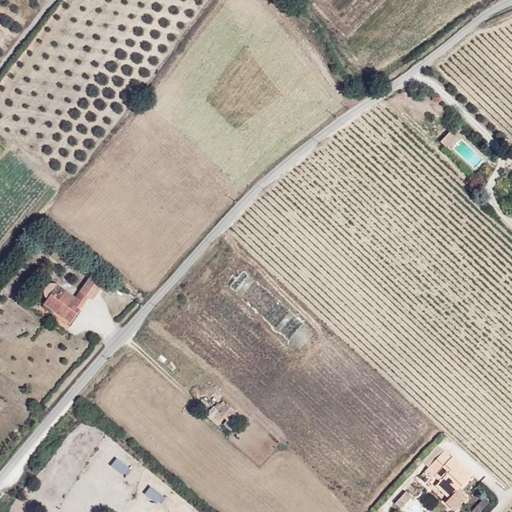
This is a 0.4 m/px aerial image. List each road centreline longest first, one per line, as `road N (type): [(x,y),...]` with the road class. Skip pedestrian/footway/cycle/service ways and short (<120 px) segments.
road 1 (unclassified): [(511,1),(259,187),(0,479)]
road 2 (unknown): [(414,70),(490,145),(486,193),(511,225)]
